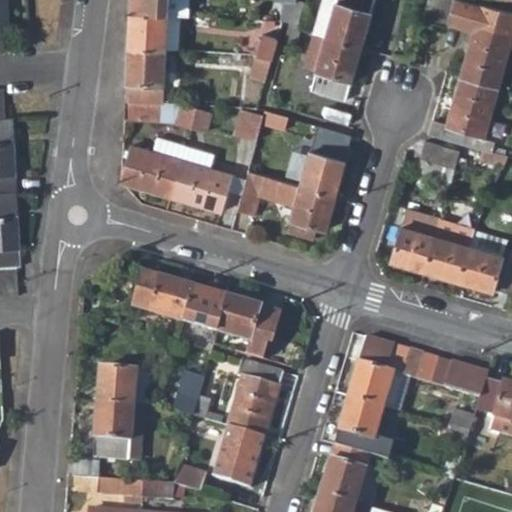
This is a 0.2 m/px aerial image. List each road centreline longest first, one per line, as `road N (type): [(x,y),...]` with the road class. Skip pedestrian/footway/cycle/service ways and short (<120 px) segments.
road 1 (residential): [(40,511),(72,210)]
road 2 (residential): [(72,210),(342,288)]
road 3 (residential): [(342,288),(280,511)]
road 4 (residential): [(72,210),(96,0)]
road 5 (residential): [(399,97),(342,288)]
road 6 (residential): [(342,288),(511,340)]
